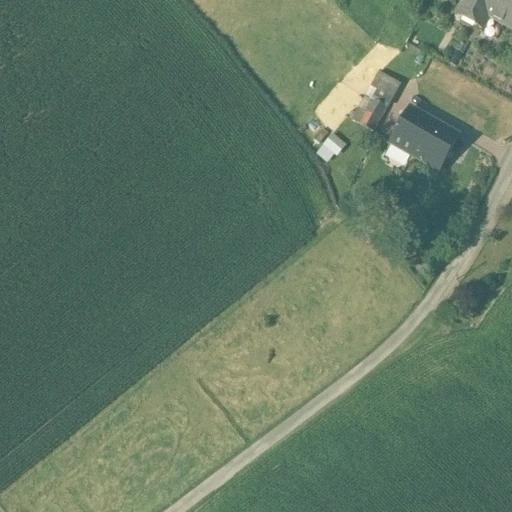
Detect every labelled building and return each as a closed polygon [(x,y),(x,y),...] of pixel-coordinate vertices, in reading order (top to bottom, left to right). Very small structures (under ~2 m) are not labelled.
[(511,0),(465,0),(456,18),(481,32),(488,19),(511,32),(511,0)] [(403,88),(379,74),(371,89),(380,94),(377,99),(393,107),(403,88)] [(393,107),(377,99),(363,125),(379,133),(393,107)] [(467,137),(416,107),(396,140),(447,170),(467,137)] [(316,154),(330,165),(344,144),(330,134),(316,154)]
